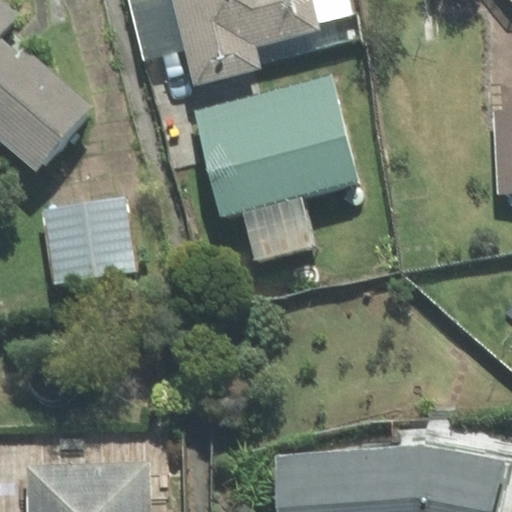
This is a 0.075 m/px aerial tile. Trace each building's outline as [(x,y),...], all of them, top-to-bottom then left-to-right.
[(294,0),(175,0),(193,75),(306,49),(294,0)] [(487,206),(511,207),(511,24),(494,24),(487,206)] [(92,119),(0,32),(0,157),(30,185),(92,119)] [(333,75),(179,115),(209,227),(362,187),(333,75)] [(133,205),(37,214),(45,296),(141,287),(133,205)] [(268,476),(271,511),(493,511),(500,479),(419,462),(268,476)] [(149,511),(149,474),(22,475),(22,511),(149,511)]
